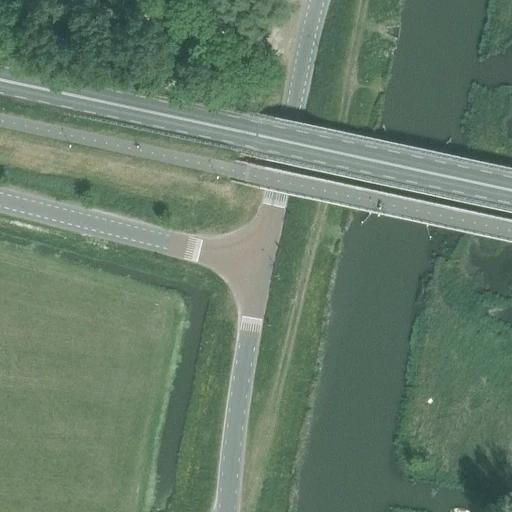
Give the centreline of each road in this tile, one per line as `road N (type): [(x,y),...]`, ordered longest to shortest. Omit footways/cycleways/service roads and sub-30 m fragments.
road 1 (track): [(366,0),(265,456),(228,504)]
road 2 (primary): [(511,191),(0,81)]
road 3 (unclassified): [(262,270),(321,0)]
road 4 (unclassified): [(262,270),(0,201)]
road 5 (track): [(249,266),(221,334),(183,511)]
road 6 (unclassified): [(227,511),(262,270)]
